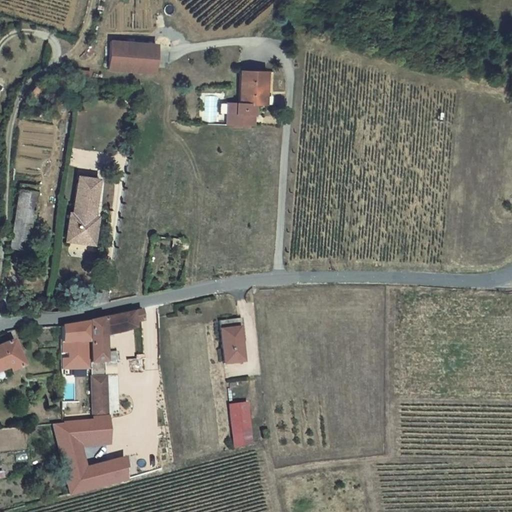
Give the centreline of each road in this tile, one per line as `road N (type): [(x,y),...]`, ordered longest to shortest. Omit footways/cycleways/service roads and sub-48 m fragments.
road 1 (tertiary): [(511,276),(278,278),(0,328)]
road 2 (track): [(0,256),(9,118),(26,81),(59,61)]
